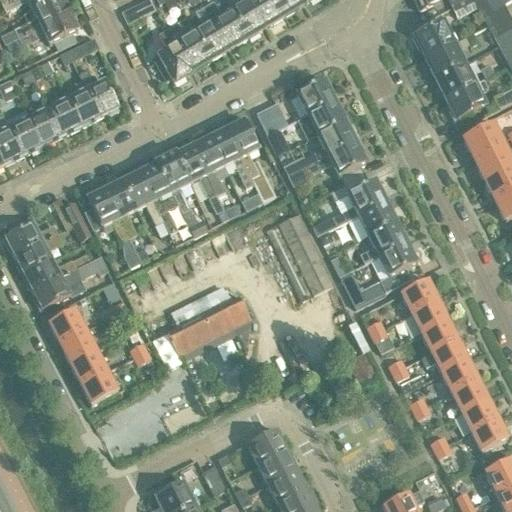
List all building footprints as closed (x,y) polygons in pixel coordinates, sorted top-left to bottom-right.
[(0,0),(0,7),(1,9),(20,0),(0,0)] [(31,15),(60,1),(58,0),(20,0),(1,9),(5,18),(27,8),(31,15)] [(171,0),(154,0),(159,9),(172,2),(171,0)] [(233,0),(234,1),(225,7),(230,16),(247,44),(266,32),(246,0),(233,0)] [(246,0),(266,32),(284,21),(271,0),(246,0)] [(271,0),(284,21),(303,10),(296,0),(271,0)] [(296,0),(303,10),(318,0),(296,0)] [(436,0),(409,0),(419,18),(440,7),(436,0)] [(470,0),(469,1),(468,0),(445,0),(451,12),(470,2),(470,0)] [(511,21),(505,10),(494,18),(483,0),(470,0),(471,0),(488,33),(511,21)] [(505,10),(511,6),(511,0),(483,0),(494,18),(505,10)] [(13,35),(0,41),(5,49),(17,43),(18,43),(18,44),(38,34),(68,19),(60,1),(31,15),(35,23),(13,34),(13,35)] [(471,2),(451,12),(457,22),(476,13),(471,2)] [(149,3),(121,17),(127,29),(137,23),(155,15),(149,3)] [(205,13),(204,13),(229,55),(247,44),(230,16),(225,7),(224,5),(214,10),(212,8),(205,13)] [(203,33),(194,38),(211,66),(229,55),(204,13),(195,19),(203,33)] [(38,34),(18,44),(22,53),(44,42),(48,51),(54,48),(57,54),(58,55),(76,46),(75,45),(72,39),(77,37),(68,19),(38,34)] [(494,44),(511,34),(511,22),(511,21),(488,33),(494,44)] [(175,31),(167,36),(192,77),(211,66),(194,38),(186,24),(175,31)] [(443,28),(412,43),(419,57),(421,56),(424,63),(453,49),(443,28)] [(500,55),(511,48),(511,34),(494,44),(500,55)] [(158,66),(154,69),(164,85),(168,83),(172,89),(192,77),(167,36),(158,41),(166,55),(155,62),(158,66)] [(473,36),(464,41),(469,52),(478,48),(473,36)] [(87,47),(66,57),(71,66),(91,56),(98,52),(93,43),(87,47)] [(506,65),(511,61),(511,48),(500,55),(506,65)] [(435,84),(464,69),(453,49),(424,63),(435,84)] [(66,57),(59,60),(63,70),(71,66),(66,57)] [(47,67),(40,70),(44,79),(51,76),(47,67)] [(464,69),(435,84),(445,104),(474,90),(474,89),(464,69)] [(489,69),(480,73),(485,84),(494,79),(489,69)] [(36,71),(28,75),(33,85),(41,81),(37,72),(36,71)] [(28,75),(20,79),(20,80),(25,89),(33,85),(28,75)] [(86,77),(78,81),(80,85),(81,86),(99,123),(104,121),(104,122),(117,116),(102,86),(93,90),(86,77)] [(6,87),(0,90),(0,96),(5,106),(17,100),(9,85),(6,87)] [(323,85),(295,99),(306,120),(334,106),(323,85)] [(474,90),(445,104),(449,111),(447,112),(454,127),(485,111),(478,98),(487,93),(483,85),(474,89),(474,90)] [(78,98),(66,104),(80,133),(99,123),(81,86),(73,89),(78,98)] [(511,92),(493,102),(499,113),(511,106),(511,92)] [(52,103),(44,106),(48,113),(46,114),(61,143),(80,133),(66,104),(55,109),(52,103)] [(306,120),(297,125),(307,146),(316,141),(344,127),(334,106),(306,120)] [(276,108),(265,114),(275,135),(279,134),(287,130),(276,108)] [(42,152),(61,143),(46,114),(27,123),(42,152)] [(256,118),(266,140),(275,135),(265,114),(256,118)] [(0,166),(3,172),(21,162),(7,133),(0,120),(0,119),(0,166)] [(27,123),(7,133),(21,162),(42,152),(27,123)] [(243,127),(226,136),(253,189),(254,189),(262,207),(264,206),(265,207),(275,201),(266,182),(258,179),(249,160),(258,156),(243,127)] [(302,161),(283,171),(288,181),(354,147),(344,127),(316,141),(322,154),(303,163),(302,161)] [(474,165),(502,151),(492,130),(463,144),(474,165)] [(289,154),(279,134),(275,135),(266,140),(265,141),(276,161),(289,154)] [(245,193),(253,189),(226,136),(209,144),(223,173),(233,168),(245,193)] [(223,173),(209,144),(192,153),(216,202),(217,201),(225,197),(219,185),(227,180),(223,173)] [(354,147),(288,181),(293,192),(314,181),(312,178),(331,170),(337,183),(340,181),(344,189),(344,190),(364,180),(360,171),(365,169),(354,147)] [(484,186),(511,171),(511,169),(502,151),(474,165),(484,186)] [(224,214),(217,201),(216,202),(192,153),(175,161),(189,190),(199,185),(209,205),(216,219),(224,214)] [(177,196),(189,190),(175,161),(155,171),(171,203),(173,202),(177,211),(181,219),(182,219),(193,241),(206,235),(201,225),(195,228),(185,207),(183,208),(177,196)] [(155,171),(138,179),(168,238),(169,240),(177,237),(166,216),(177,211),(173,202),(171,203),(155,171)] [(495,207),(511,197),(511,171),(484,186),(495,207)] [(160,242),(168,238),(138,179),(121,188),(135,217),(146,212),(160,242)] [(352,212),(312,232),(317,241),(336,231),(337,231),(347,226),(357,221),(385,207),(374,186),(369,189),(364,180),(344,190),(330,197),(334,206),(340,203),(346,200),(352,212)] [(127,221),(135,217),(121,188),(105,196),(129,245),(130,244),(137,241),(127,221)] [(85,219),(84,219),(93,236),(94,236),(101,232),(101,233),(111,229),(121,249),(122,252),(123,262),(129,273),(141,267),(135,255),(130,244),(129,245),(105,196),(87,204),(92,214),(92,215),(85,219)] [(505,228),(511,224),(511,197),(495,207),(505,228)] [(367,242),(395,228),(385,207),(357,221),(367,242)] [(73,232),(83,227),(74,209),(64,214),(73,232)] [(224,214),(228,223),(239,218),(235,209),(224,214)] [(301,306),(330,292),(333,291),(298,219),(266,235),(301,306)] [(14,239),(4,244),(14,262),(57,240),(52,231),(39,238),(31,221),(12,231),(10,232),(14,239)] [(80,246),(90,241),(83,227),(73,232),(80,246)] [(373,253),(360,260),(364,268),(378,262),(405,248),(395,228),(367,242),(373,253)] [(23,279),(52,265),(47,256),(62,249),(57,240),(14,262),(23,279)] [(346,277),(339,282),(355,314),(385,299),(411,286),(405,275),(416,270),(405,248),(378,262),(381,269),(388,283),(379,287),(360,297),(349,276),(346,277)] [(91,267),(86,258),(71,266),(56,274),(52,265),(23,279),(32,298),(91,267)] [(337,261),(330,265),(339,282),(346,277),(337,261)] [(91,267),(32,298),(41,315),(70,300),(71,302),(85,295),(80,285),(95,278),(99,281),(108,276),(101,262),(91,267)] [(410,321),(437,307),(427,287),(400,301),(410,321)] [(178,362),(250,327),(238,303),(166,338),(178,362)] [(117,329),(130,323),(122,307),(109,314),(117,329)] [(420,340),(447,326),(437,307),(410,321),(420,340)] [(59,349),(85,336),(75,315),(48,329),(59,349)] [(371,340),(384,334),(379,325),(367,332),(371,340)] [(447,326),(420,340),(430,360),(458,346),(447,326)] [(384,334),(371,340),(375,347),(387,340),(384,334)] [(70,370),(96,357),(85,336),(59,349),(70,370)] [(458,346),(430,360),(421,365),(425,372),(434,367),(440,380),(468,366),(458,346)] [(137,370),(151,363),(143,348),(129,355),(137,370)] [(80,391),(107,377),(96,357),(70,370),(80,391)] [(388,371),(392,379),(405,372),(401,364),(388,371)] [(451,400),(478,386),(468,366),(440,380),(451,400)] [(405,372),(392,379),(395,386),(409,379),(405,372)] [(91,411),(117,398),(107,377),(80,391),(91,411)] [(425,386),(421,378),(398,390),(402,397),(415,391),(425,386)] [(461,419),(488,405),(478,386),(451,400),(461,419)] [(413,419),(426,412),(421,404),(409,410),(413,419)] [(471,439),(498,425),(488,405),(461,419),(471,439)] [(426,412),(413,419),(417,425),(429,418),(426,412)] [(498,425),(471,439),(481,459),(508,445),(498,425)] [(258,471),(286,457),(276,437),(248,452),(258,471)] [(435,457),(448,451),(443,442),(430,448),(435,457)] [(438,463),(451,457),(448,451),(435,457),(438,463)] [(268,490),(296,476),(286,457),(258,471),(268,490)] [(221,472),(231,467),(227,459),(217,464),(221,472)] [(495,501),(511,492),(511,471),(509,466),(484,479),(495,501)] [(214,471),(202,478),(214,501),(226,495),(214,471)] [(278,510),(306,495),(296,476),(268,490),(278,510)] [(157,501),(154,503),(159,511),(194,511),(182,488),(170,495),(167,489),(154,495),(157,501)] [(239,505),(248,501),(244,492),(234,497),(239,505)] [(500,511),(511,511),(511,492),(495,501),(500,511)] [(278,511),(314,511),(306,495),(278,510),(278,511)] [(455,503),(459,511),(472,511),(473,511),(466,497),(465,497),(455,503)] [(414,511),(409,500),(384,511),(414,511)] [(242,511),(252,507),(248,501),(239,505),(242,511)]
